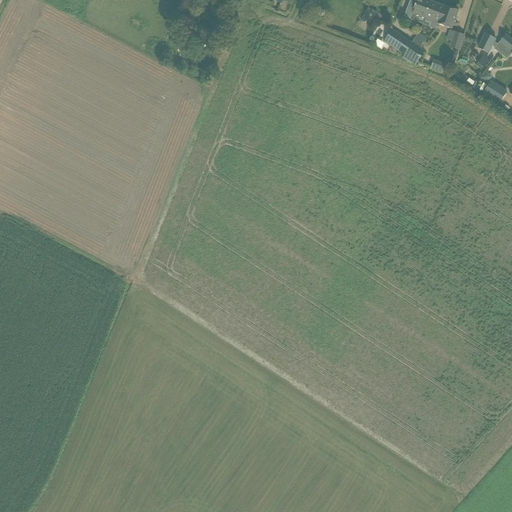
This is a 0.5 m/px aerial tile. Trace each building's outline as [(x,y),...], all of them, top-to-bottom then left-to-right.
[(411,0),(405,16),(411,18),(418,21),(420,16),(426,19),(432,2),(426,0),(411,0)] [(432,2),(426,19),(432,21),(429,27),(436,30),(438,25),(445,7),(432,2)] [(445,7),(438,25),(452,30),(459,11),(445,6),(445,7)] [(360,21),(368,27),(377,14),(369,8),(360,21)] [(401,52),(404,55),(405,55),(413,44),(394,31),(385,43),(400,53),(401,52)] [(456,34),(451,48),(459,51),(464,37),(456,34)] [(478,48),(489,54),(492,48),(492,46),(494,42),(496,39),(486,34),(478,48)] [(492,46),(492,48),(494,50),(494,51),(507,61),(511,55),(511,53),(511,40),(506,35),(498,45),(497,45),(494,42),(492,46)] [(404,55),(402,58),(409,63),(411,60),(412,60),(419,48),(413,44),(405,55),(404,55)] [(419,48),(412,60),(417,63),(425,51),(419,48)] [(196,49),(189,65),(207,74),(215,59),(215,58),(196,49)] [(433,61),(430,68),(442,73),(445,65),(433,61)] [(484,71),(482,78),(490,81),(493,74),(484,71)] [(491,82),(483,94),(499,104),(507,93),(491,82)]
